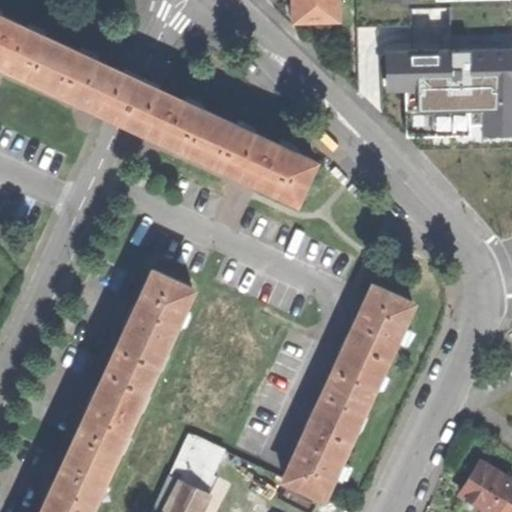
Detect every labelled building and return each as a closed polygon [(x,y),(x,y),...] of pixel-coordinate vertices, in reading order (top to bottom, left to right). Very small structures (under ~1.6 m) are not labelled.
[(299,19),(339,18),(338,0),(298,0),(298,4),(299,19)] [(409,59),(436,58),(434,0),(380,0),(381,59),(409,59)] [(511,32),(483,32),(483,5),(511,5),(511,0),(467,0),(468,5),(468,53),(476,53),(476,77),(511,77),(511,32)] [(41,76),(58,38),(0,11),(0,61),(0,62),(2,58),(41,76)] [(41,76),(75,91),(73,96),(80,99),(91,104),(93,100),(109,65),(89,56),(91,52),(58,38),(41,76)] [(182,95),(91,52),(89,56),(109,65),(93,100),(143,123),(158,89),(180,99),(182,95)] [(197,148),(215,111),(182,95),(180,99),(158,89),(143,123),(141,127),(149,131),(159,135),(161,131),(197,148)] [(241,173),(255,179),(257,175),(293,191),(310,154),(215,111),(197,148),(233,164),(231,168),(241,173)] [(110,352),(146,369),(187,279),(151,263),(135,298),(130,296),(125,306),(120,318),(124,320),(110,352)] [(307,418),(283,471),(320,487),(344,433),(388,337),(407,297),(370,280),(347,331),(343,329),(337,343),(340,344),(314,402),(311,401),(303,416),(307,418)] [(106,458),(146,369),(110,352),(96,381),(92,379),(87,390),(82,402),(85,403),(69,440),(106,458)] [(145,511),(197,511),(216,473),(209,470),(221,443),(184,427),(145,511)] [(42,498),(35,511),(81,511),(106,458),(69,440),(52,476),(48,474),(44,484),(39,496),(42,498)] [(511,511),(511,482),(479,462),(469,479),(460,494),(489,511),(511,511)]
